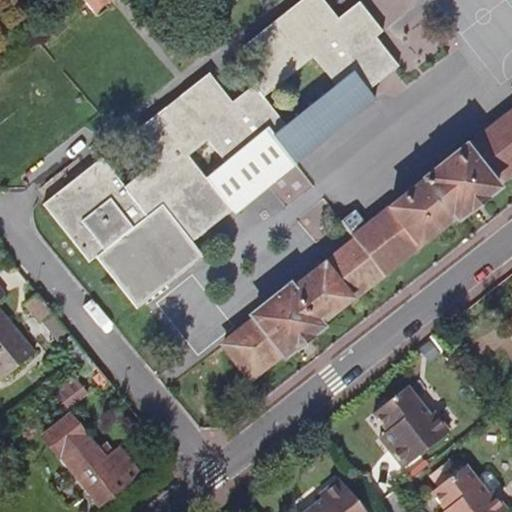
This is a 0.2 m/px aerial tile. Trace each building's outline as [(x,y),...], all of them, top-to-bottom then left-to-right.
[(96,257),(137,309),(203,257),(192,243),(207,231),(201,224),(227,204),(206,178),(268,128),(275,137),(354,73),(368,91),(398,67),(375,38),(383,32),(359,2),(338,19),(323,0),(301,0),(242,48),(265,77),(232,102),(209,73),(136,131),(159,160),(125,187),(102,158),(43,205),(89,263),(96,257)] [(82,0),(93,13),(109,0),(82,0)] [(207,0),(219,15),(237,0),(207,0)] [(354,73),(275,137),(295,162),(374,98),(368,91),(354,73)] [(224,345),(250,379),(283,354),(285,356),(321,328),(318,325),(458,216),(461,219),(497,190),(494,188),(511,173),(511,86),(511,88),(511,89),(511,113),(367,227),(354,211),(341,222),(356,241),(292,291),(290,289),(254,317),(256,319),(224,345)] [(268,128),(206,178),(227,204),(232,211),(295,162),(275,137),(268,128)] [(232,211),(227,204),(201,224),(207,231),(232,211)] [(0,299),(6,295),(0,288),(0,380),(1,382),(34,355),(0,312),(0,299)] [(53,314),(38,295),(25,304),(40,323),(43,321),(53,314)] [(68,331),(53,314),(43,321),(58,340),(68,331)] [(90,359),(71,335),(58,346),(77,370),(77,369),(90,359)] [(90,359),(77,369),(85,378),(98,368),(90,359)] [(110,384),(102,374),(94,381),(102,391),(110,384)] [(75,378),(55,393),(68,409),(87,394),(75,378)] [(406,387),(373,414),(387,432),(385,433),(394,444),(388,449),(404,468),(449,433),(433,413),(429,416),(406,387)] [(511,399),(493,414),(499,422),(511,412),(511,399)] [(70,417),(42,438),(58,458),(60,456),(100,507),(139,476),(118,450),(112,455),(104,446),(97,452),(70,417)] [(394,444),(385,433),(379,438),(388,449),(394,444)] [(466,462),(432,489),(446,507),(444,509),(446,511),(507,511),(509,511),(493,491),(490,493),(466,462)] [(323,500),(307,511),(364,511),(340,480),(320,496),(323,500)]
